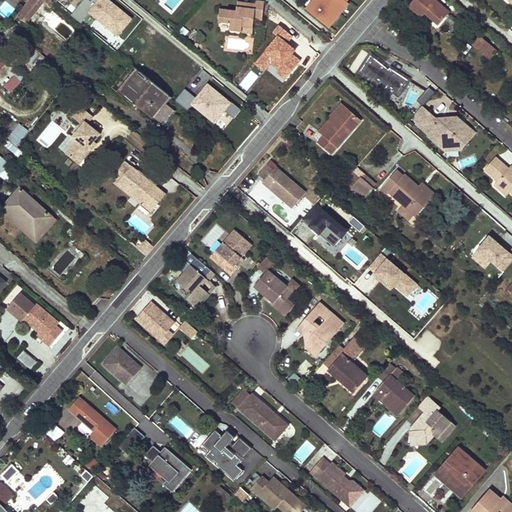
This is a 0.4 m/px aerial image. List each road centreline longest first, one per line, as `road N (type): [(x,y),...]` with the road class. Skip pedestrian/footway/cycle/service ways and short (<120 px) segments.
road 1 (residential): [(0,444),(363,19)]
road 2 (residential): [(418,511),(267,379),(252,341)]
road 3 (residential): [(363,19),(511,145)]
